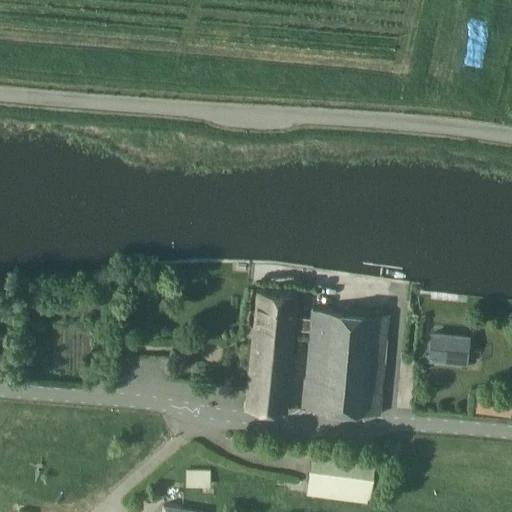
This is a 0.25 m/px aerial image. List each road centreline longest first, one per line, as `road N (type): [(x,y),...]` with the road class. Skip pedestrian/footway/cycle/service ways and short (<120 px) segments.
road 1 (unclassified): [(511,433),(262,420),(0,391)]
road 2 (tertiary): [(511,137),(0,94)]
